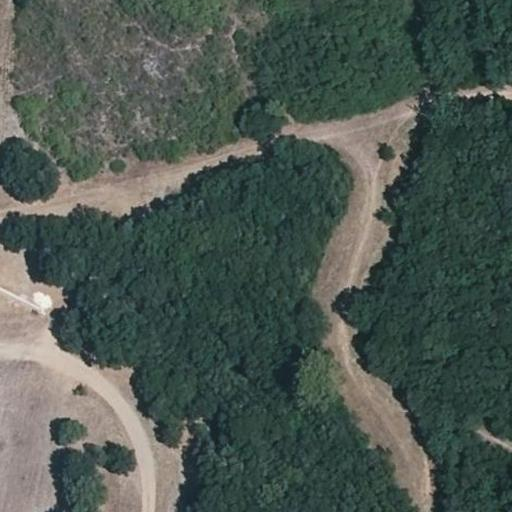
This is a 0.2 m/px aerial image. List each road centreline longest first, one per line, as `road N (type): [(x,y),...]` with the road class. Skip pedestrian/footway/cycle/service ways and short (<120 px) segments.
road 1 (track): [(511,96),(432,100),(320,133),(362,158),(371,195),(333,312),(419,457),(421,511)]
road 2 (track): [(320,133),(111,187),(0,204)]
